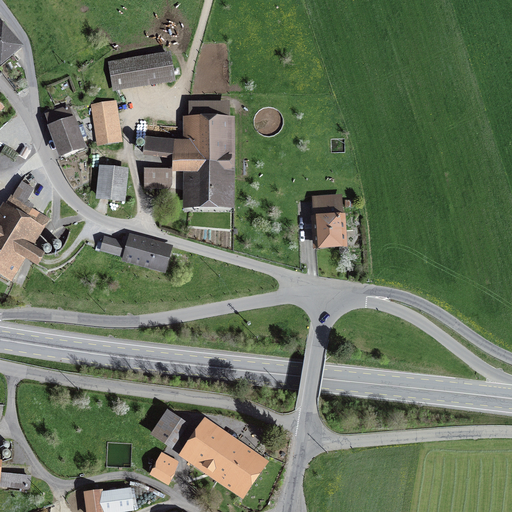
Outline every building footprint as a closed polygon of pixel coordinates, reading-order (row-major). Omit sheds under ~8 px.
[(0,62),(0,63),(21,44),(0,21),(0,62)] [(116,66),(120,88),(176,79),(173,57),(116,66)] [(94,109),(100,150),(124,147),(118,105),(94,109)] [(188,170),(188,206),(227,206),(227,107),(190,107),(190,149),(177,149),(177,170),(188,170)] [(48,124),(72,120),(71,111),(46,115),(48,124)] [(52,131),(64,162),(91,152),(78,120),(52,131)] [(29,150),(23,146),(18,154),(24,158),(29,150)] [(144,170),(146,187),(171,185),(169,168),(144,170)] [(102,169),(99,198),(124,201),(127,172),(102,169)] [(12,197),(24,204),(33,188),(21,182),(12,197)] [(0,218),(0,275),(16,285),(29,263),(43,271),(50,258),(35,249),(52,220),(24,204),(12,197),(0,218)] [(313,208),(316,243),(343,241),(341,206),(313,208)] [(121,242),(102,236),(98,251),(161,269),(167,248),(123,236),(121,242)] [(164,409),(147,433),(172,451),(189,427),(164,409)] [(208,422),(182,460),(245,503),(271,464),(208,422)] [(174,452),(180,456),(188,445),(182,440),(174,452)] [(152,478),(170,487),(182,466),(164,456),(152,478)] [(135,511),(132,488),(105,492),(105,490),(87,493),(89,511),(135,511)]
